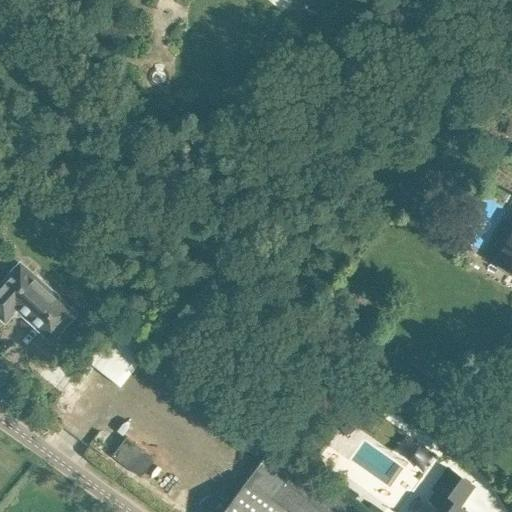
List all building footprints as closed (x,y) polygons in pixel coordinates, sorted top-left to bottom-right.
[(511,227),(493,260),(511,270),(511,227)] [(11,277),(0,288),(0,314),(5,319),(18,304),(23,308),(22,311),(51,338),(73,314),(57,299),(59,296),(37,275),(34,278),(24,269),(18,263),(8,274),(11,277)] [(126,440),(111,459),(140,481),(155,461),(126,440)] [(351,511),(270,449),(223,511),(351,511)] [(421,511),(467,511),(460,506),(474,486),(448,468),(433,489),(436,491),(421,511)]
